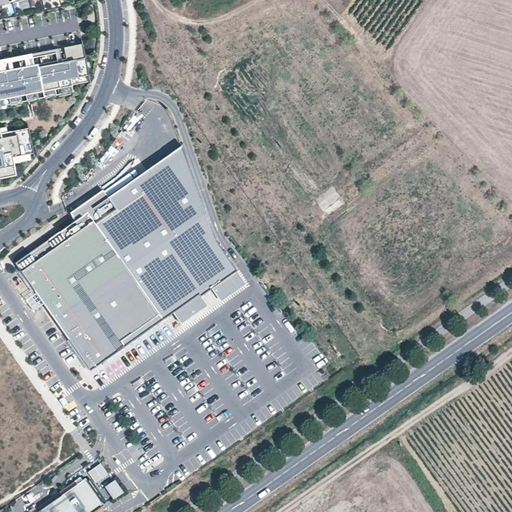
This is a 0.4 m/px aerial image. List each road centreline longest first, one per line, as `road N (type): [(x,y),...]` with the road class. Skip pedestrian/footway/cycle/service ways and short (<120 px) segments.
road 1 (secondary): [(511,313),(228,511)]
road 2 (residential): [(28,194),(106,90),(116,41),(113,0)]
